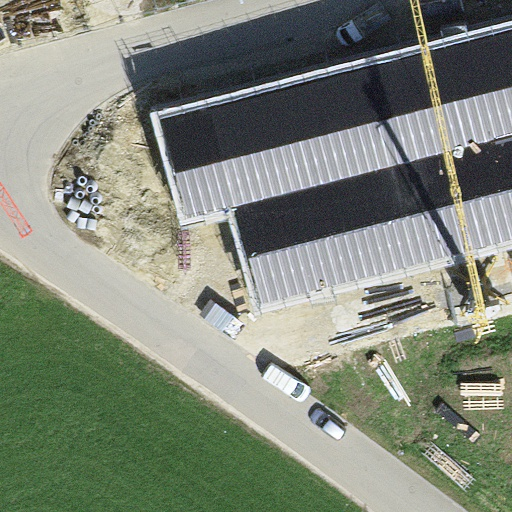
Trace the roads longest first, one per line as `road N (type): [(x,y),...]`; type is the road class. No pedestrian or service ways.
road 1 (residential): [(0,206),(70,269),(409,511)]
road 2 (residential): [(0,110),(324,0)]
